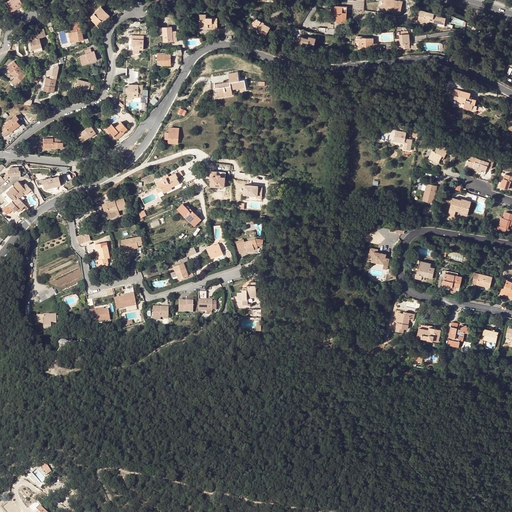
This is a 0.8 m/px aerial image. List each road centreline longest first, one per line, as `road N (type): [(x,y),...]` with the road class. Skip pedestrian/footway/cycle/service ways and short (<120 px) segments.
road 1 (tertiary): [(511,93),(435,60),(305,67),(218,45),(189,62),(158,122)]
road 2 (track): [(117,511),(96,470),(110,467),(331,511)]
road 3 (residential): [(511,313),(422,298),(400,272),(416,232),(511,245)]
road 4 (residential): [(238,268),(154,295),(131,280),(97,288),(88,283),(70,219),(56,201)]
road 5 (track): [(52,372),(129,366),(209,329),(227,304),(221,273)]
road 6 (unclassified): [(10,155),(50,118),(106,90),(108,34),(137,12)]
road 7 (tertiary): [(158,122),(147,121),(119,149),(83,162),(10,155)]
road 8 (tertiary): [(158,122),(127,162),(56,201)]
